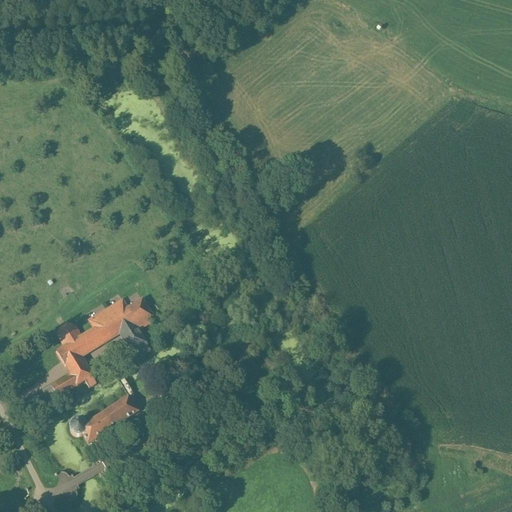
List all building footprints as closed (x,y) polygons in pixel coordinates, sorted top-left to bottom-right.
[(89,323),(94,331),(103,345),(120,335),(135,361),(150,352),(138,332),(154,322),(142,301),(128,310),(123,302),(89,323)] [(55,355),(66,369),(81,359),(98,349),(89,335),(82,339),(75,327),(67,326),(60,330),(58,337),(65,348),(55,355)] [(98,349),(103,345),(94,331),(89,335),(98,349)] [(267,342),(230,367),(231,370),(226,373),(228,376),(233,374),(235,379),(255,367),(262,379),(259,381),(263,388),(266,386),(273,398),(252,409),(254,414),(247,416),(249,420),(255,417),(257,422),(258,421),(273,413),(275,416),(276,416),(278,419),(286,414),(283,407),(293,402),(294,404),(294,406),(294,407),(295,408),(296,409),(298,411),(299,412),(302,413),(306,413),(310,411),(313,409),(314,405),(315,403),(315,401),(314,398),(312,396),(311,394),(308,392),(305,391),(302,391),(299,392),(298,393),(297,394),(295,396),(295,397),(267,342)] [(129,358),(117,366),(119,371),(132,363),(129,358)] [(81,359),(66,369),(70,376),(85,366),(81,359)] [(70,376),(43,393),(50,404),(57,400),(63,396),(70,392),(85,382),(89,389),(97,385),(85,366),(70,376)] [(70,392),(63,396),(67,402),(73,398),(70,392)] [(128,397),(85,425),(85,424),(83,422),(79,421),(76,421),(73,422),(71,425),(70,428),(70,432),(71,435),(74,437),(77,438),(81,438),(84,436),(89,445),(138,413),(128,397)] [(211,450),(182,471),(187,478),(216,457),(215,455),(211,450)] [(161,455),(146,465),(150,471),(165,461),(161,455)] [(132,479),(133,481),(130,483),(126,486),(120,489),(117,491),(125,503),(124,503),(122,504),(120,505),(119,506),(118,507),(117,509),(117,511),(131,511),(132,511),(132,509),(132,508),(132,506),(132,505),(131,504),(130,503),(140,497),(142,501),(146,498),(144,495),(177,475),(167,461),(140,477),(139,476),(138,476),(137,476),(135,477),(134,478),(133,476),(132,477),(132,479)]
